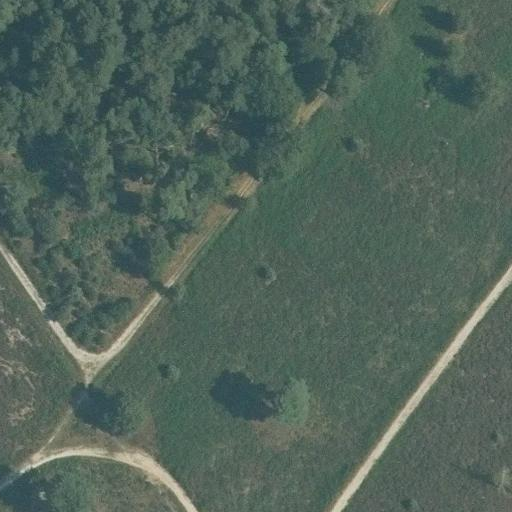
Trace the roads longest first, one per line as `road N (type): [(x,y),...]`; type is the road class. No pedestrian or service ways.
road 1 (track): [(385,0),(93,382)]
road 2 (track): [(93,382),(0,237)]
road 3 (track): [(0,468),(93,382)]
